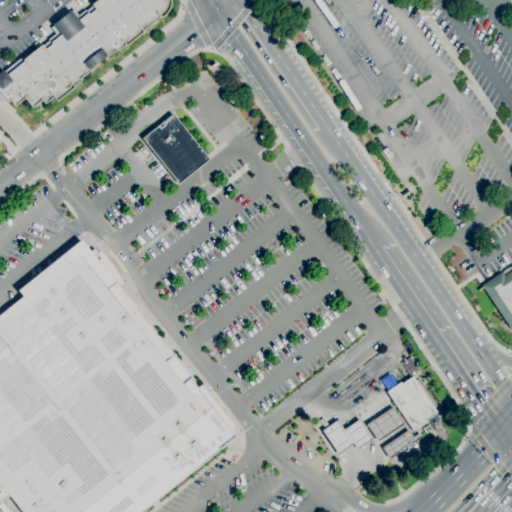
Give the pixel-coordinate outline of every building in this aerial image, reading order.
[(160,18),(159,17),(141,31),(142,33),(125,46),(124,45),(116,51),(115,50),(106,57),(105,56),(88,70),(88,71),(78,79),(79,80),(72,86),(73,87),(55,101),(52,97),(43,104),(41,100),(31,108),(23,99),(13,106),(9,101),(6,103),(4,100),(1,102),(0,100),(0,72),(2,71),(3,72),(19,60),(21,63),(22,62),(21,60),(40,45),(41,46),(47,42),(50,45),(51,44),(47,40),(54,34),(50,28),(53,26),(52,25),(69,11),(75,18),(85,10),(85,11),(92,6),(91,5),(97,0),(168,0),(168,1),(168,2),(168,3),(168,4),(168,5),(168,6),(168,7),(167,8),(167,9),(167,10),(166,11),(165,12),(165,13),(164,14),(163,15),(162,16),(161,17),(160,17),(160,18)] [(177,184),(141,139),(171,115),(207,160),(177,184)] [(141,511),(20,511),(7,495),(0,500),(0,314),(21,298),(16,291),(62,255),(68,263),(76,257),(126,319),(137,310),(172,355),(173,354),(191,377),(190,378),(231,429),(229,431),(234,437),(218,449),(218,450),(193,470),(194,470),(141,511)] [(511,328),(510,330),(480,286),(500,273),(501,274),(511,266),(511,328)] [(409,377),(398,361),(407,355),(418,371),(409,377)] [(412,432),(385,392),(386,391),(379,381),(389,374),(396,385),(399,382),(400,384),(406,380),(411,377),(436,413),(430,417),(425,421),(426,422),(412,432)] [(377,442),(365,425),(392,407),(403,424),(377,442)] [(337,455),(321,431),(324,429),(319,421),(322,419),(328,427),(336,421),(342,430),(357,420),(371,440),(356,450),(352,444),(337,455)] [(388,459),(381,448),(407,430),(412,437),(418,433),(420,437),(388,459)]
